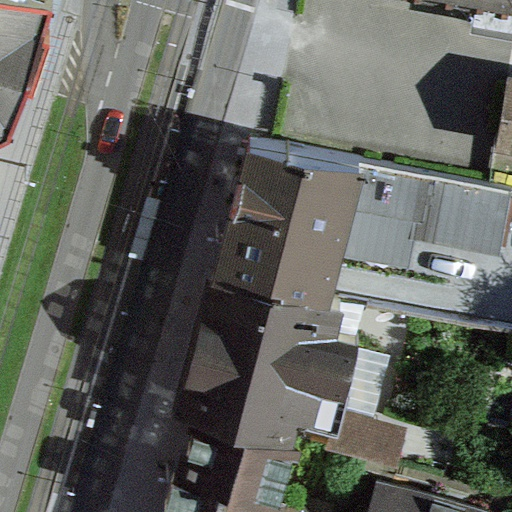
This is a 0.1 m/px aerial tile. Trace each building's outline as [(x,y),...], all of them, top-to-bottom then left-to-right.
[(0,0),(0,107),(11,102),(22,70),(32,74),(49,23),(37,20),(43,0),(0,0)] [(511,0),(479,0),(476,21),(511,27),(511,0)] [(511,78),(510,78),(499,137),(511,139),(511,78)] [(216,266),(328,289),(349,196),(358,154),(250,130),(216,266)] [(511,198),(511,184),(358,154),(349,196),(422,211),(419,226),(502,244),(511,198)] [(180,400),(201,406),(289,430),(295,409),(328,289),(216,266),(180,400)] [(344,293),(328,289),(295,409),(335,419),(338,411),(359,334),(335,327),(344,293)] [(201,406),(182,470),(172,467),(164,496),(172,498),(168,511),(270,511),(276,496),(294,432),(289,430),(201,406)] [(338,411),(335,419),(329,443),(396,460),(404,428),(338,411)] [(381,478),(371,511),(495,511),(496,511),(381,478)] [(276,496),(270,511),(303,511),(306,505),(276,496)]
